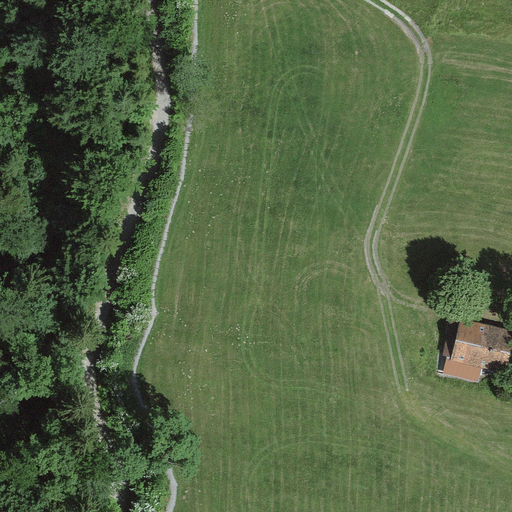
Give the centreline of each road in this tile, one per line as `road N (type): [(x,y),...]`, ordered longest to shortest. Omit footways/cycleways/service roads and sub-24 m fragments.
road 1 (track): [(152,0),(161,96),(96,380),(126,494),(121,511)]
road 2 (track): [(370,0),(398,15),(419,39),(427,65),(371,246),(377,278),(403,301),(435,309)]
road 3 (track): [(377,278),(404,395),(431,425),(511,461)]
